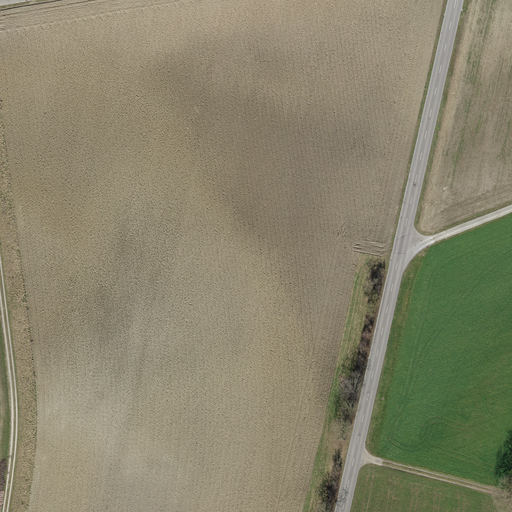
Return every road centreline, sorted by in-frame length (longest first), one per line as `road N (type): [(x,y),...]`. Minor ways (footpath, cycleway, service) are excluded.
road 1 (unclassified): [(343,511),(457,0)]
road 2 (track): [(6,511),(16,438),(0,259)]
road 3 (track): [(511,495),(356,457)]
